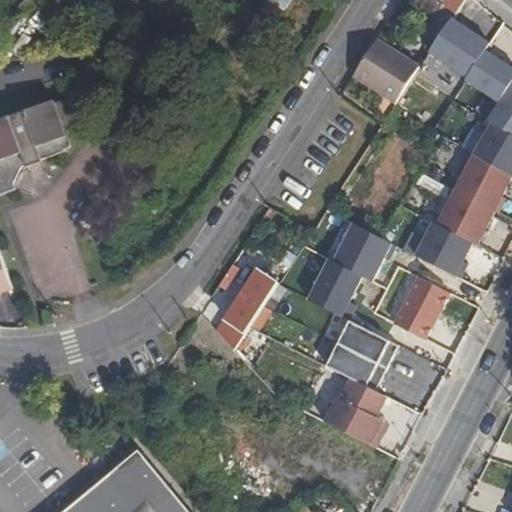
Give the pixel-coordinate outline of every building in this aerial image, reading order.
[(269,0),(269,2),(286,12),(294,0),(269,0)] [(468,37),(473,41),(491,14),(472,0),(467,0),(458,14),(437,45),(422,68),(409,87),(398,104),(396,106),(420,122),(443,88),(424,75),(432,65),(435,66),(445,50),(449,53),(457,41),(463,44),(468,37)] [(458,14),(467,0),(411,0),(410,1),(436,20),(446,6),(458,14)] [(428,39),(437,45),(458,14),(446,6),(436,20),(439,22),(428,39)] [(501,53),(511,34),(511,30),(491,14),(473,41),(486,51),(467,79),(480,86),(486,76),(492,79),(506,57),(501,53)] [(356,76),(398,104),(409,87),(422,68),(379,40),(356,76)] [(55,102),(0,122),(0,199),(18,192),(16,187),(25,168),(30,166),(28,161),(41,157),(43,163),(66,154),(65,151),(71,149),(67,136),(78,121),(70,100),(57,105),(55,102)] [(511,137),(496,166),(508,172),(511,174),(511,137)] [(473,154),(438,223),(472,240),(480,244),(511,180),(511,174),(508,172),(496,166),(473,154)] [(433,221),(416,254),(429,261),(457,275),(474,242),(472,240),(438,223),(433,221)] [(372,236),(367,249),(379,255),(385,242),(372,236)] [(293,265),(304,271),(316,253),(305,247),(293,265)] [(0,292),(13,288),(3,261),(0,252),(0,292)] [(429,261),(396,325),(429,343),(463,280),(457,275),(429,261)] [(227,320),(248,334),(280,284),(260,271),(227,320)] [(227,320),(219,332),(236,352),(248,334),(227,320)] [(400,346),(351,321),(340,343),(389,368),(400,346)] [(429,343),(396,325),(390,336),(424,354),(429,343)] [(389,368),(340,343),(328,365),(357,380),(377,390),(389,368)] [(377,390),(357,380),(347,401),(378,416),(388,396),(377,390)] [(347,401),(342,398),(330,424),(379,448),(387,431),(382,429),(386,420),(378,416),(347,401)] [(191,511),(143,453),(71,511),(191,511)]
